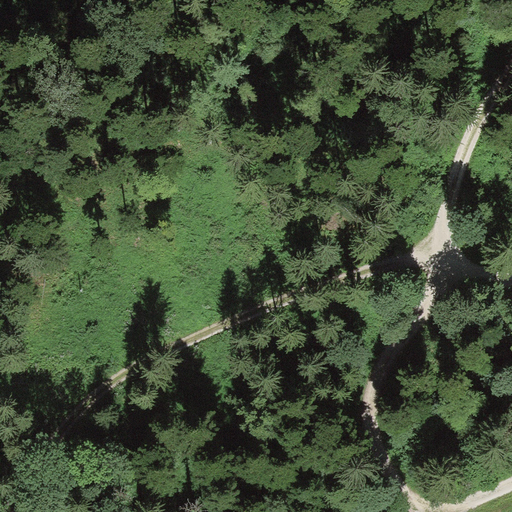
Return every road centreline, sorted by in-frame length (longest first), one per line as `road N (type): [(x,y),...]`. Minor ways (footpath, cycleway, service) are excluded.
road 1 (track): [(5,511),(41,448),(76,407),(179,337),(395,261),(438,267)]
road 2 (track): [(391,485),(374,436),(373,390),(421,322),(438,267)]
road 3 (track): [(438,267),(469,150),(511,70)]
